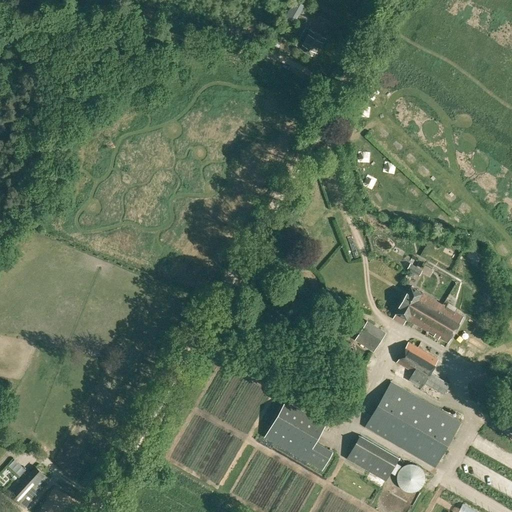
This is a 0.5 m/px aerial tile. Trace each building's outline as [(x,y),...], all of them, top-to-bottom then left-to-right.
[(286,16),(295,21),(304,6),(295,1),(286,16)] [(316,18),(331,27),(337,17),(338,14),(324,5),(316,18)] [(325,38),(306,27),(296,45),(300,47),(315,55),(325,38)] [(374,92),(369,98),(374,103),(379,96),(374,92)] [(451,189),(445,196),(453,203),(459,196),(451,189)] [(434,211),(440,205),(434,199),(428,205),(434,211)] [(460,254),(463,248),(449,240),(446,246),(460,254)] [(503,256),(511,252),(506,243),(498,248),(503,256)] [(402,258),(404,250),(398,248),(396,256),(402,258)] [(448,248),(446,252),(455,257),(457,253),(448,248)] [(470,250),(467,254),(480,263),(483,259),(470,250)] [(407,267),(419,274),(422,270),(410,263),(407,267)] [(291,298),(299,301),(306,298),(309,290),(306,283),(298,279),(291,282),(288,291),(291,298)] [(436,335),(447,342),(457,325),(463,316),(411,286),(397,310),(396,312),(397,312),(393,319),(404,325),(405,323),(408,319),(436,335)] [(354,339),(373,351),(386,332),(367,320),(354,339)] [(485,330),(480,339),(485,341),(490,333),(485,330)] [(475,339),(472,345),(485,351),(487,345),(475,339)] [(424,383),(443,394),(449,383),(430,372),(438,359),(408,341),(396,362),(399,364),(394,374),(408,382),(409,380),(422,387),(424,383)] [(471,355),(476,360),(481,355),(477,350),(471,355)] [(364,426),(435,467),(461,421),(391,381),(364,426)] [(471,401),(483,408),(488,399),(475,393),(471,401)] [(264,436),(321,469),(331,452),(314,441),(324,424),(284,401),(264,436)] [(346,458),(386,480),(399,458),(359,435),(346,458)] [(480,462),(474,458),(471,462),(465,458),(459,467),(471,476),(480,462)] [(397,478),(397,479),(397,480),(397,482),(398,483),(398,484),(399,485),(400,486),(400,487),(401,488),(402,489),(403,489),(404,490),(405,490),(407,491),(408,491),(409,491),(410,491),(411,491),(413,491),(414,491),(415,491),(416,490),(417,490),(418,489),(419,488),(420,488),(421,487),(422,486),(423,485),(423,484),(424,482),(424,481),(424,480),(425,479),(425,477),(425,476),(424,475),(424,474),(424,472),(423,471),(423,470),(422,469),(421,468),(421,467),(420,467),(419,466),(418,465),(417,465),(416,464),(413,463),(412,463),(410,463),(407,464),(406,464),(405,464),(404,465),(403,466),(402,466),(401,467),(400,468),(399,469),(399,470),(398,471),(397,472),(397,473),(397,474),(397,476),(396,477),(397,478)] [(9,493),(25,507),(50,479),(36,467),(32,471),(30,470),(9,493)]
